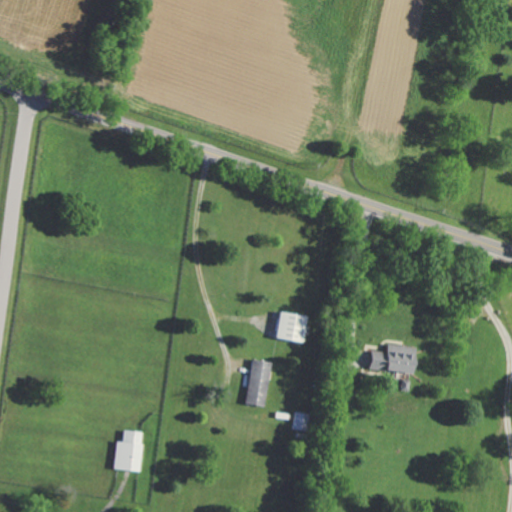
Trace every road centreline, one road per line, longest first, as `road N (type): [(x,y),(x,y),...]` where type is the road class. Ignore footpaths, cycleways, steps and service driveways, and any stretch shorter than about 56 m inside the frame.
road 1 (secondary): [(0,82),(511,254)]
road 2 (residential): [(31,93),(0,343)]
